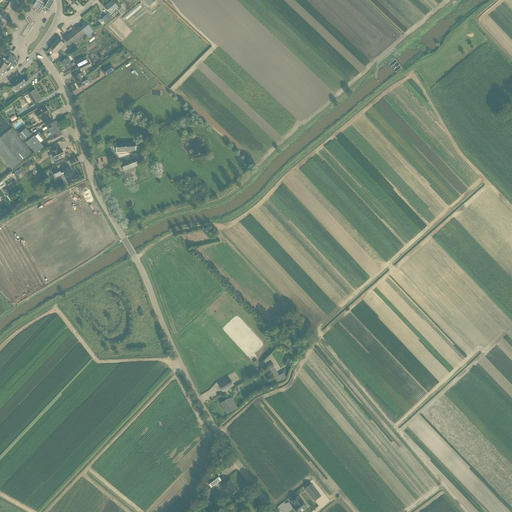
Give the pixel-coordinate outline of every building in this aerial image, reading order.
[(36,0),(32,7),(38,11),(43,4),(37,0),(36,0)] [(50,0),(45,8),(49,11),(54,3),(50,0)] [(104,8),(107,11),(110,14),(111,15),(115,12),(114,11),(116,9),(119,13),(123,10),(119,5),(117,7),(112,1),(104,8)] [(140,4),(125,17),(129,21),(144,8),(140,4)] [(144,9),(130,23),(137,30),(152,16),(144,9)] [(94,32),(88,25),(85,21),(81,24),(84,27),(81,29),(79,26),(78,27),(67,36),(66,36),(72,44),(72,45),(75,48),(88,37),(94,32)] [(70,47),(72,45),(72,44),(66,36),(63,39),(65,42),(70,47)] [(68,49),(70,47),(65,42),(63,44),(58,39),(54,43),(60,49),(62,51),(65,47),(68,49)] [(55,54),(60,49),(54,43),(49,49),(55,54)] [(65,60),(61,63),(65,70),(70,68),(73,66),(75,65),(73,61),(74,61),(70,54),(67,56),(68,58),(65,60)] [(107,56),(96,65),(97,67),(109,58),(107,56)] [(78,68),(88,63),(85,57),(76,62),(78,68)] [(0,76),(1,76),(3,73),(4,74),(8,67),(10,68),(11,66),(13,68),(16,66),(3,58),(0,62),(0,76)] [(88,63),(78,68),(81,72),(91,67),(89,62),(88,63)] [(110,64),(101,71),(104,74),(105,73),(106,76),(114,71),(112,68),(113,68),(110,64)] [(76,82),(84,78),(84,77),(85,77),(82,72),(79,74),(78,75),(73,77),(76,82)] [(24,81),(21,77),(11,84),(13,88),(13,89),(14,91),(16,91),(16,92),(24,86),(25,86),(30,83),(27,78),(24,81)] [(83,86),(87,84),(84,78),(76,82),(79,88),(83,86)] [(36,95),(37,94),(35,90),(34,91),(33,91),(32,91),(33,92),(28,94),(28,95),(34,105),(36,104),(40,101),(36,95)] [(39,107),(28,114),(29,116),(33,114),(34,116),(36,115),(39,120),(41,119),(44,124),(51,120),(48,115),(47,113),(48,112),(46,109),(45,109),(44,109),(42,110),(41,110),(39,107)] [(0,125),(5,131),(9,127),(1,117),(0,118),(0,125)] [(54,122),(47,126),(53,136),(50,138),(52,141),(54,139),(61,135),(54,122)] [(32,153),(12,128),(0,137),(0,155),(12,170),(32,153)] [(31,134),(26,128),(19,134),(24,140),(31,134)] [(24,140),(36,154),(44,148),(32,134),(31,133),(31,134),(24,140)] [(121,144),(116,144),(116,152),(121,152),(136,151),(135,143),(121,144)] [(57,160),(65,157),(61,150),(59,151),(57,147),(51,150),(52,154),(53,156),(55,155),(57,160)] [(125,175),(130,174),(136,171),(135,169),(138,168),(137,166),(138,166),(136,159),(127,162),(126,159),(120,161),(124,171),(125,175)] [(64,174),(68,183),(72,181),(73,181),(73,180),(75,179),(73,175),(72,173),(70,167),(65,170),(62,171),(62,172),(60,173),(58,169),(53,172),(56,178),(64,174)] [(7,189),(4,191),(10,200),(13,198),(7,189)] [(274,367),(269,370),(277,383),(282,381),(286,378),(283,373),(279,375),(274,367)] [(234,386),(230,379),(219,385),(223,392),(234,386)] [(227,414),(232,411),(234,410),(228,399),(221,403),(227,414)] [(216,474),(206,481),(211,488),(220,481),(216,474)] [(230,480),(226,483),(221,487),(229,498),(237,492),(232,485),(233,484),(230,480)] [(314,501),(321,496),(311,484),(305,489),(314,501)] [(295,511),(301,511),(302,511),(307,508),(302,501),(301,502),(298,497),(291,502),(295,507),(293,509),(295,511)]
